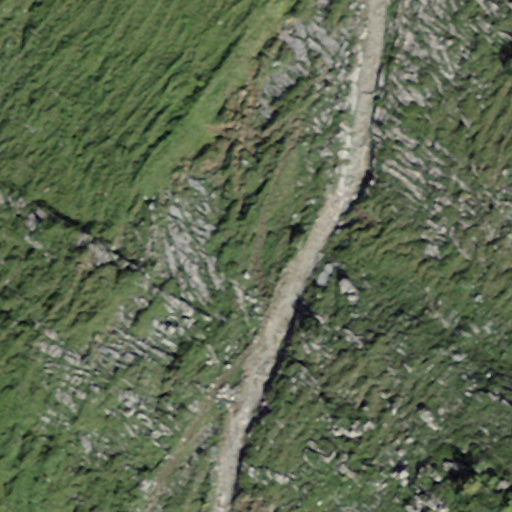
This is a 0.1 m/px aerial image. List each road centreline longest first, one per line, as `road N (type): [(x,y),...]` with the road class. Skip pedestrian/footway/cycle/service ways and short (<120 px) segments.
road 1 (track): [(220,511),(238,418),(359,151),(378,0)]
road 2 (track): [(282,0),(149,187)]
road 3 (track): [(268,344),(218,392),(146,511)]
